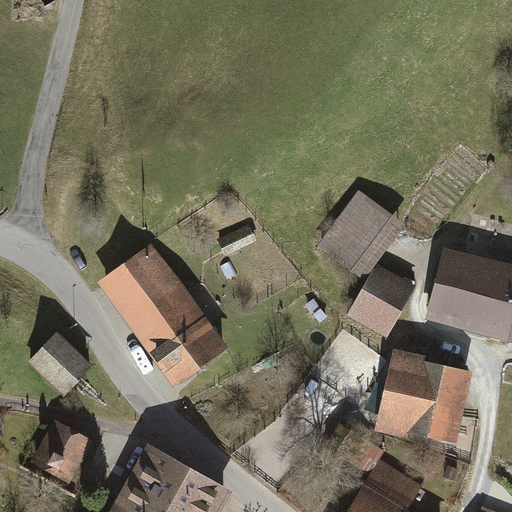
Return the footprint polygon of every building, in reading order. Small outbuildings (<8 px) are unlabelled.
[(360,200),(321,252),(364,284),(403,232),(360,200)] [(250,227),(223,234),(226,248),(253,242),(250,227)] [(222,345),(152,249),(106,283),(176,379),(222,345)] [(429,330),(508,349),(511,332),(511,277),(447,261),(429,330)] [(382,272),(353,322),(388,342),(417,293),(382,272)] [(58,337),(32,365),(63,393),(88,366),(58,337)] [(428,366),(396,359),(378,440),(409,447),(410,443),(454,452),(470,379),(427,369),(428,366)] [(59,424),(38,461),(66,477),(88,441),(59,424)] [(120,503),(135,511),(168,511),(191,473),(151,450),(120,503)] [(360,511),(410,511),(421,493),(384,472),(360,511)] [(220,511),(230,496),(191,473),(168,511),(220,511)] [(115,511),(135,511),(120,503),(115,511)]
